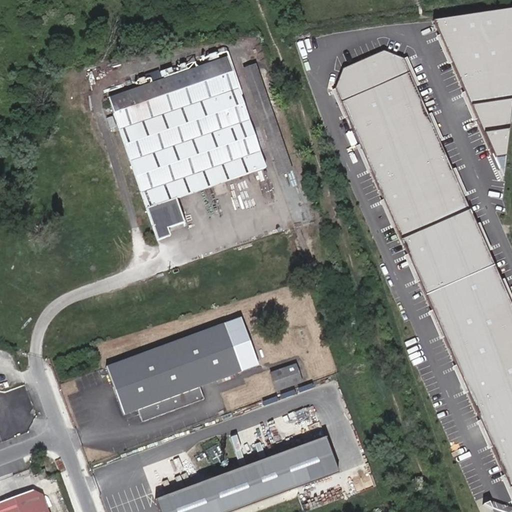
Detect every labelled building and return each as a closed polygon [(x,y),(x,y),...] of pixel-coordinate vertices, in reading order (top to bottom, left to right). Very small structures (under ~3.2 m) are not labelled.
[(511,63),(511,7),(432,20),(498,176),(511,63)] [(254,171),(213,56),(94,99),(144,240),(156,236),(153,228),(170,222),(163,203),(254,171)] [(511,307),(405,58),(337,86),(511,494),(511,307)] [(283,173),(246,70),(233,75),(270,178),(283,173)] [(246,320),(112,368),(129,416),(143,411),(147,423),(210,401),(205,388),(264,367),(246,320)] [(262,372),(268,390),(291,383),(285,365),(262,372)] [(320,437),(151,498),(155,511),(222,511),(333,473),(320,437)] [(206,451),(209,462),(217,459),(214,449),(206,451)] [(42,468),(32,472),(37,482),(46,478),(42,468)] [(27,487),(0,496),(0,511),(43,511),(36,491),(27,487)]
